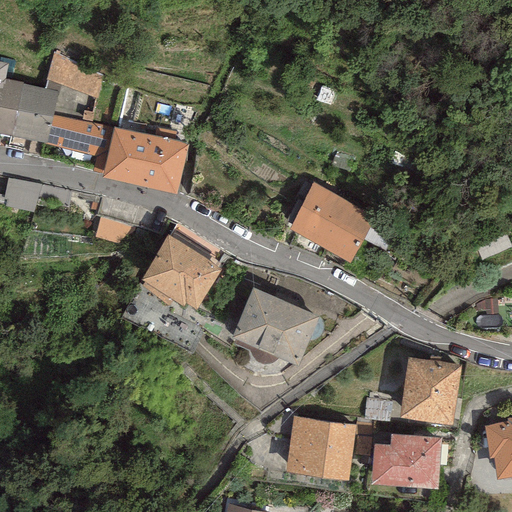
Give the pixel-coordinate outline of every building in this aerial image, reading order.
[(136,51),(144,41),(129,29),(121,40),(136,51)] [(95,94),(100,74),(54,53),(47,77),(95,94)] [(0,76),(2,65),(0,65),(0,128),(44,138),(68,145),(101,153),(107,126),(90,121),(95,94),(47,77),(44,92),(0,80),(0,76)] [(339,98),(344,85),(313,73),(308,86),(339,98)] [(139,96),(128,131),(182,143),(199,112),(139,96)] [(128,131),(114,128),(109,154),(101,153),(99,163),(175,180),(182,143),(128,131)] [(43,142),(40,155),(65,161),(68,145),(44,138),(43,142)] [(40,155),(43,142),(30,139),(27,152),(40,155)] [(37,199),(40,185),(8,179),(5,197),(7,197),(6,204),(35,209),(37,199)] [(370,216),(314,184),(302,206),(294,202),(286,218),(293,222),(292,224),(348,256),(370,216)] [(40,185),(37,199),(66,205),(70,189),(55,186),(55,187),(40,185)] [(420,214),(426,198),(397,186),(391,200),(420,214)] [(95,212),(97,203),(89,201),(87,210),(95,212)] [(384,245),(393,229),(370,216),(361,232),(384,245)] [(481,258),(509,245),(500,225),(474,241),(481,258)] [(26,241),(27,232),(12,232),(12,241),(26,241)] [(147,269),(195,299),(216,267),(167,236),(147,269)] [(0,274),(5,276),(8,267),(0,264),(0,274)] [(306,332),(315,331),(319,324),(316,316),(254,289),(235,332),(251,339),(252,349),(266,356),(277,349),(295,358),(306,332)] [(185,346),(196,327),(134,293),(123,312),(185,346)] [(511,333),(511,295),(489,297),(476,302),(454,317),(454,329),(477,334),(511,333)] [(452,398),(456,364),(409,357),(401,411),(449,418),(452,398)] [(388,420),(391,401),(365,398),(363,417),(388,420)] [(457,419),(460,399),(452,398),(449,418),(457,419)] [(292,438),(295,418),(282,416),(266,430),(270,435),(292,438)] [(345,469),(351,426),(295,418),(292,438),(288,466),(321,473),(322,465),(345,469)] [(369,455),(373,420),(357,418),(354,435),(357,435),(355,453),(369,455)] [(511,420),(510,420),(511,423),(488,427),(492,451),(496,450),(499,471),(511,469),(511,420)] [(433,471),(435,439),(394,436),(393,446),(377,445),(375,477),(417,479),(418,470),(433,471)] [(433,471),(451,465),(454,441),(435,439),(433,471)]
